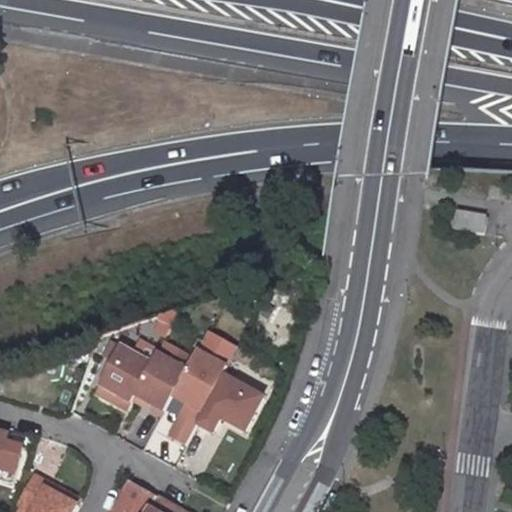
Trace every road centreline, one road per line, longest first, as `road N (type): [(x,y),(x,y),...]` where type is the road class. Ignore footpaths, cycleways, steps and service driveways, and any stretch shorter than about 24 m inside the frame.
road 1 (tertiary): [(401,0),(341,344),(260,511)]
road 2 (tertiary): [(299,511),(330,457),(365,349),(429,0)]
road 3 (motorway): [(23,0),(511,88)]
road 4 (motorway): [(0,221),(126,183),(324,141)]
road 5 (motorway): [(0,197),(192,149),(324,141)]
road 6 (residential): [(465,511),(486,325),(511,273)]
road 7 (motorway): [(511,50),(275,0)]
road 8 (motorway): [(324,141),(511,140)]
road 9 (residential): [(0,410),(115,453),(93,511)]
road 10 (motorway): [(511,31),(363,0)]
